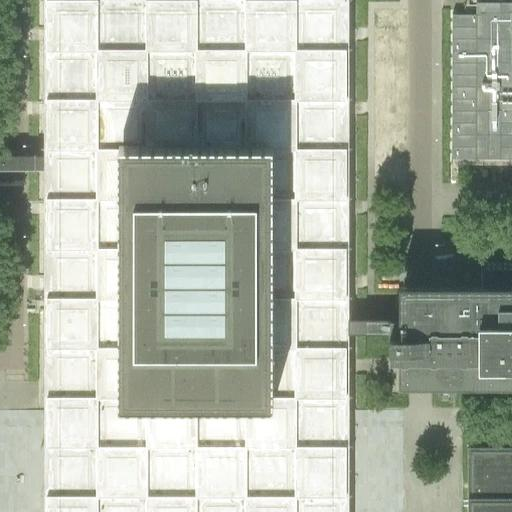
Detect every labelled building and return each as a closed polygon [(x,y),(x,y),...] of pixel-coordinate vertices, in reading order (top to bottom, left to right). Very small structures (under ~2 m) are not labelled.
[(44,296),(44,346),(44,371),(44,382),(44,396),(44,412),(44,423),(44,446),(44,496),(43,511),(348,511),(348,496),(348,446),(348,422),(348,396),(348,346),(348,333),(389,333),(389,348),(404,348),(404,332),(405,332),(405,331),(405,330),(405,329),(404,329),(404,323),(361,323),(361,318),(354,318),(350,318),(348,318),(348,296),(348,245),(348,195),(348,145),(348,95),(348,45),(348,0),(43,0),(44,45),(44,95),(44,145),(44,154),(44,169),(44,195),(44,245),(44,296)] [(451,14),(451,159),(511,159),(511,2),(475,2),(475,14),(451,14)] [(0,168),(44,169),(44,154),(0,154),(0,168)] [(398,313),(398,318),(361,318),(361,323),(404,323),(404,329),(405,329),(405,330),(405,331),(405,332),(404,332),(404,348),(389,348),(389,358),(398,358),(398,385),(420,385),(511,384),(511,242),(468,242),(468,282),(420,282),(398,282),(398,313)] [(511,511),(511,445),(467,445),(467,511),(511,511)]
